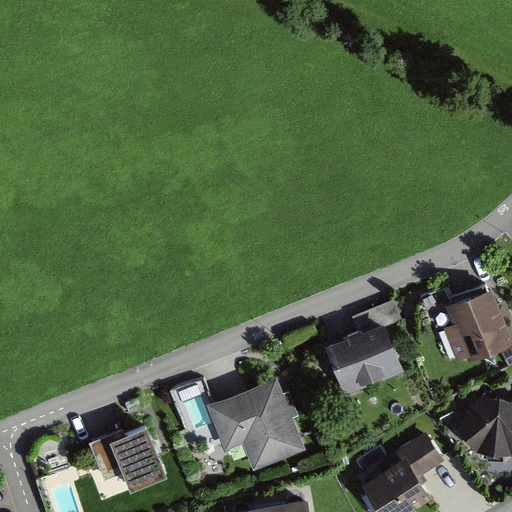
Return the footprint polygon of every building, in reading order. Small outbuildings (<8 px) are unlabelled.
[(511,334),(492,285),(447,303),(455,321),(446,325),(459,358),(468,355),(469,358),(511,341),(511,334)] [(455,321),(447,303),(441,287),(421,295),(435,329),(446,325),(455,321)] [(403,317),(395,297),(382,302),(390,322),(403,317)] [(387,317),(326,340),(345,392),(368,384),(366,378),(380,373),(382,379),(407,370),(387,317)] [(511,345),(503,351),(511,365),(511,364),(511,345)] [(280,378),(212,404),(228,448),(241,443),(253,473),(308,452),(280,378)] [(494,397),(483,392),(449,422),(479,451),(499,454),(511,452),(511,400),(511,401),(494,397)] [(150,419),(90,441),(110,496),(170,474),(150,419)] [(406,452),(420,473),(446,457),(431,435),(406,452)] [(406,452),(362,481),(383,511),(402,511),(433,492),(420,473),(406,452)] [(312,511),(310,498),(272,504),(272,511),(312,511)]
